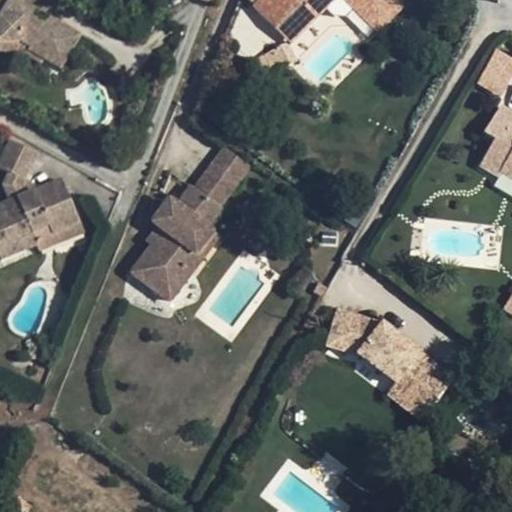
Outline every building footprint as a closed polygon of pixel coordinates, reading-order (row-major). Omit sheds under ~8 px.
[(27,48),(42,57),(57,67),(76,36),(44,16),(41,22),(28,14),(20,8),(20,0),(0,0),(0,40),(20,40),(27,45),(27,48)] [(32,7),(20,0),(20,8),(28,14),(32,7)] [(257,0),(251,7),(275,29),(298,5),(313,19),(331,0),(344,0),(378,31),(401,8),(393,0),(257,0)] [(313,19),(298,5),(275,29),(289,43),(313,19)] [(38,63),(42,57),(27,48),(27,45),(20,40),(0,40),(0,49),(18,50),(38,63)] [(511,56),(496,48),(476,84),(502,97),(511,78),(511,56)] [(511,116),(500,110),(485,137),(493,142),(480,168),(500,180),(502,177),(511,182),(511,116)] [(60,182),(34,192),(24,196),(20,185),(23,180),(34,155),(8,142),(0,157),(0,168),(7,173),(2,185),(9,203),(0,206),(0,260),(35,246),(30,235),(47,228),(49,235),(77,223),(60,182)] [(209,149),(189,182),(222,202),(242,168),(209,149)] [(34,192),(23,180),(20,185),(24,196),(34,192)] [(168,229),(159,246),(141,274),(178,300),(197,269),(191,264),(201,250),(193,245),(207,221),(210,222),(222,202),(189,182),(178,201),(172,198),(157,222),(162,225),(168,229)] [(222,231),(210,222),(207,221),(193,245),(201,250),(191,264),(197,269),(222,231)] [(81,233),(77,223),(49,235),(47,228),(30,235),(35,246),(38,252),(81,233)] [(152,241),(159,246),(168,229),(162,225),(152,241)] [(422,405),(438,416),(457,392),(386,338),(342,327),(333,364),(362,371),(399,398),(417,411),(422,405)] [(399,398),(391,410),(424,435),(438,416),(422,405),(417,411),(399,398)]
